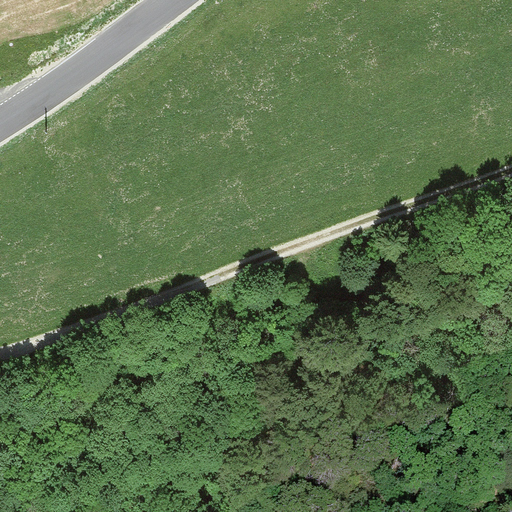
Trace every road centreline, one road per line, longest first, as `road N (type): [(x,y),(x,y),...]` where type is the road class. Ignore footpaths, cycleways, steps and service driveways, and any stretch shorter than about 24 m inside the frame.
road 1 (track): [(254,266),(511,170)]
road 2 (tertiary): [(171,0),(0,122)]
